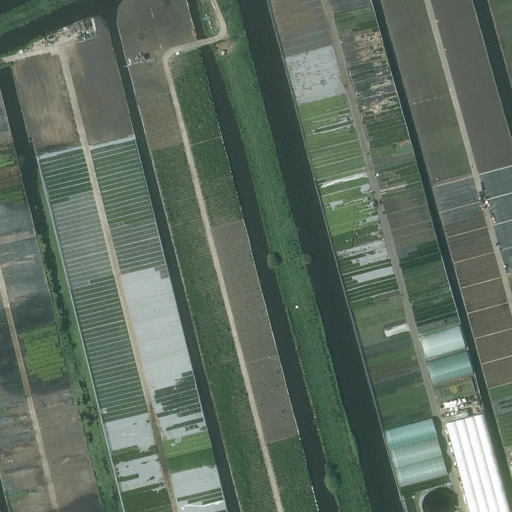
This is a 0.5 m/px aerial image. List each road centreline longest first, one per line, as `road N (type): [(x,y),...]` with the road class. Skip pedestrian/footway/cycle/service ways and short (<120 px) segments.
road 1 (track): [(278,511),(164,63),(170,51),(221,34),(212,0)]
road 2 (track): [(460,511),(323,0)]
road 3 (track): [(170,511),(59,56)]
road 4 (track): [(511,309),(426,0)]
